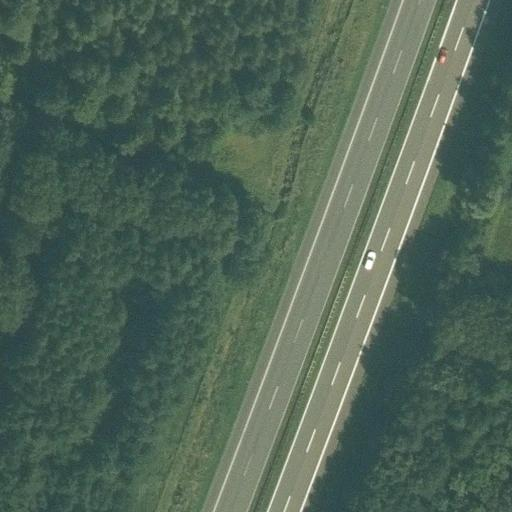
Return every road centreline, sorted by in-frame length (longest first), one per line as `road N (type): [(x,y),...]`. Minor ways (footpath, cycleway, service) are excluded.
road 1 (motorway): [(415,0),(225,511)]
road 2 (motorway): [(295,511),(484,0)]
